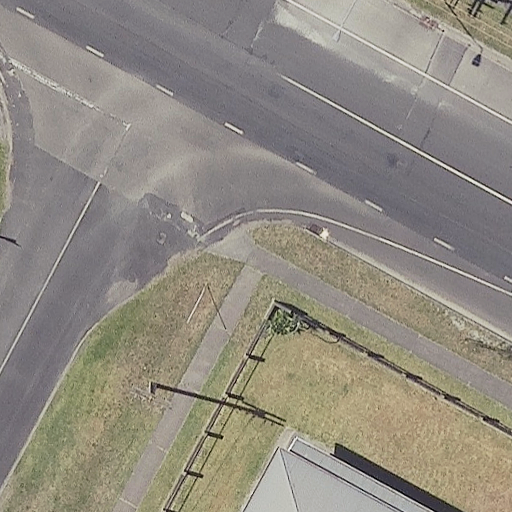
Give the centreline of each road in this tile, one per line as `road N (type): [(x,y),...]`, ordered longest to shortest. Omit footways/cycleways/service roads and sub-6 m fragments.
road 1 (residential): [(0,366),(182,24)]
road 2 (tertiary): [(511,204),(182,24)]
